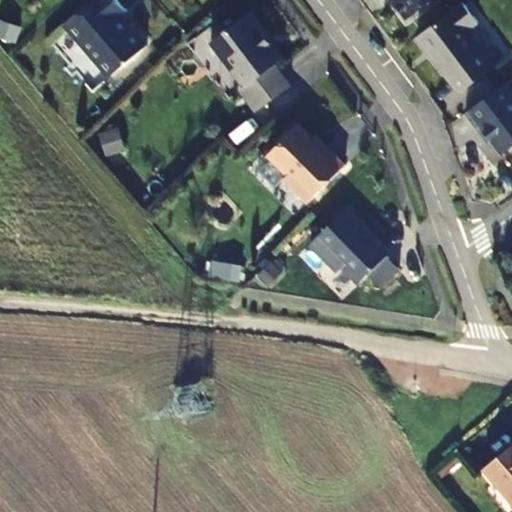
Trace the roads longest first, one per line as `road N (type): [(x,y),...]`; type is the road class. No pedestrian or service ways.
road 1 (track): [(493,364),(63,297),(0,296)]
road 2 (residential): [(319,0),(415,140),(456,259)]
